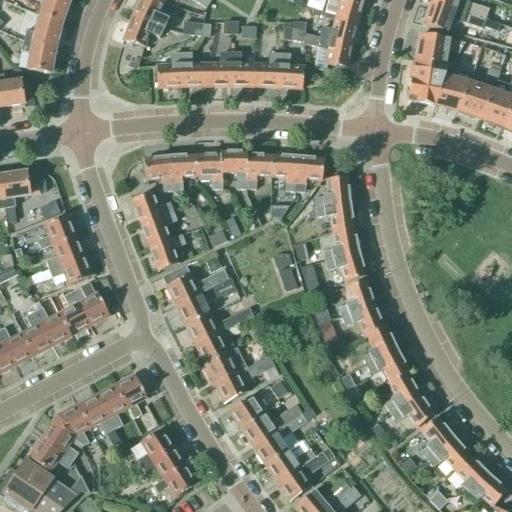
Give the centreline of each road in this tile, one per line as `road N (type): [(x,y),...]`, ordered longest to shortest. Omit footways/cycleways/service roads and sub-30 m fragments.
road 1 (residential): [(511,450),(433,356),(391,272),(367,126)]
road 2 (unclassified): [(367,126),(78,130)]
road 3 (residential): [(145,333),(78,130)]
road 4 (residential): [(247,500),(145,333)]
road 5 (residential): [(0,412),(145,333)]
road 6 (unclassified): [(511,174),(454,146),(367,126)]
road 7 (residential): [(78,130),(86,60),(106,0)]
road 8 (residential): [(367,126),(399,0)]
